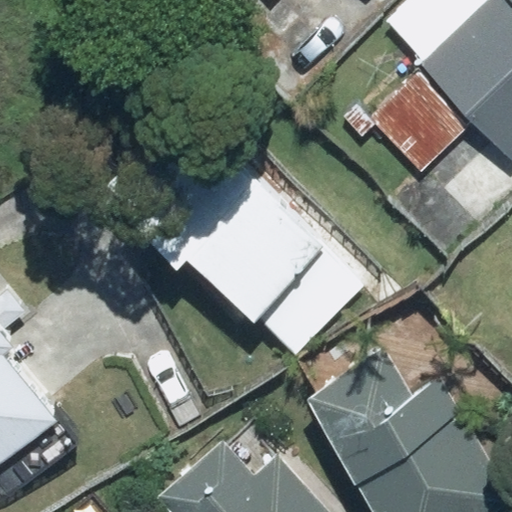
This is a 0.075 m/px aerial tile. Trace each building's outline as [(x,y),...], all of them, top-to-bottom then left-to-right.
[(511,0),(487,0),(434,52),(511,135),(511,0)] [(203,100),(126,174),(188,240),(198,230),(306,343),(373,278),(203,100)] [(0,287),(0,474),(14,490),(93,422),(21,340),(39,324),(29,311),(40,302),(19,279),(4,292),(0,287)] [(390,335),(317,381),(398,511),(484,511),(511,495),(511,468),(451,370),(423,388),(390,335)] [(232,431),(174,486),(197,511),(355,511),(288,440),(263,464),(232,431)]
